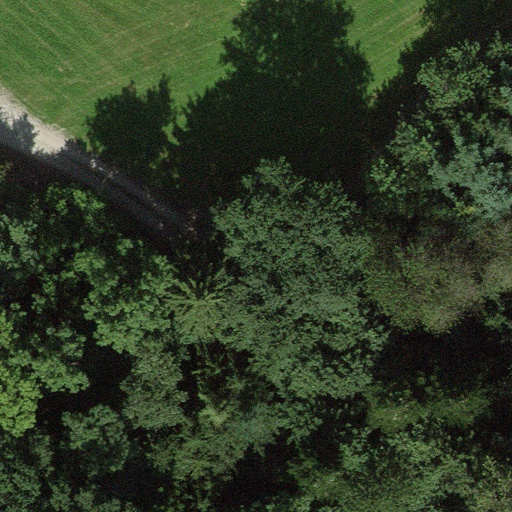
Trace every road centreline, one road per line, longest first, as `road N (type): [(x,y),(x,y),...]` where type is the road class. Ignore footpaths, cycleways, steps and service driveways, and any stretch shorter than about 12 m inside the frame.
road 1 (track): [(0,154),(199,245),(394,351),(511,461)]
road 2 (track): [(199,245),(293,236),(374,198),(435,104),(511,36)]
